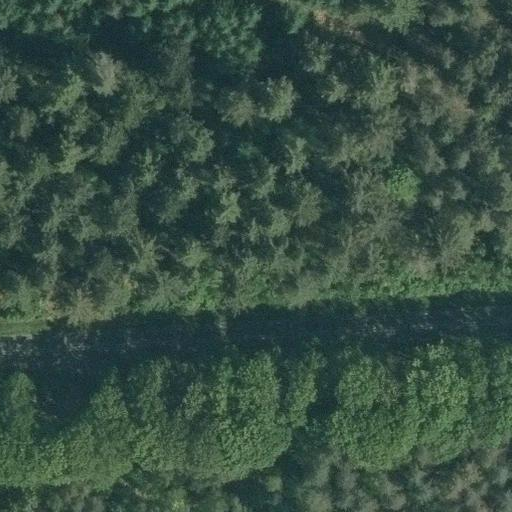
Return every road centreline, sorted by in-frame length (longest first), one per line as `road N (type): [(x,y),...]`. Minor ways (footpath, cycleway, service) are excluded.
road 1 (primary): [(136,345),(511,323)]
road 2 (unclassified): [(136,406),(511,386)]
road 3 (primary): [(0,353),(136,345)]
road 4 (unclassified): [(0,414),(136,406)]
